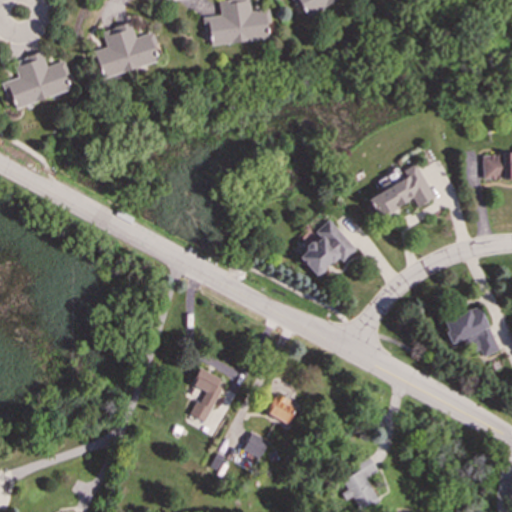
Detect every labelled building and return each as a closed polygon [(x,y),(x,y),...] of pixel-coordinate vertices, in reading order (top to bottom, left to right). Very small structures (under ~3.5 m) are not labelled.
[(217,0),(219,15),(201,17),(203,32),(207,31),(209,45),(266,39),(264,23),(269,23),(267,8),(249,10),(247,0),(217,0)] [(291,0),(294,5),(299,3),(305,15),(334,0),(291,0)] [(156,62),(152,46),(155,45),(151,32),(133,37),(129,22),(100,30),(104,47),(92,50),(99,77),(156,62)] [(69,91),(61,61),(45,66),(41,52),(11,61),(16,78),(0,83),(4,97),(10,95),(13,107),(69,91)] [(511,152),(480,153),(480,179),(511,178),(511,152)] [(432,198),(412,162),(397,171),(401,178),(365,198),(377,218),(411,200),(415,207),(432,198)] [(354,249),(326,219),(312,231),(316,236),(296,255),(315,276),(336,257),(340,262),(354,249)] [(497,350),(477,305),(440,320),(450,345),(469,336),(478,358),(497,350)] [(204,422),(220,388),(215,386),(219,378),(198,368),(189,385),(204,392),(199,401),(195,399),(188,414),(204,422)] [(290,425),(298,405),(272,394),(264,415),(290,425)] [(267,441),(249,433),(241,449),(259,458),(267,441)] [(340,479),(346,489),(340,493),(343,499),(350,496),(357,509),(376,499),(364,478),(376,471),(367,454),(353,462),(357,470),(340,479)]
